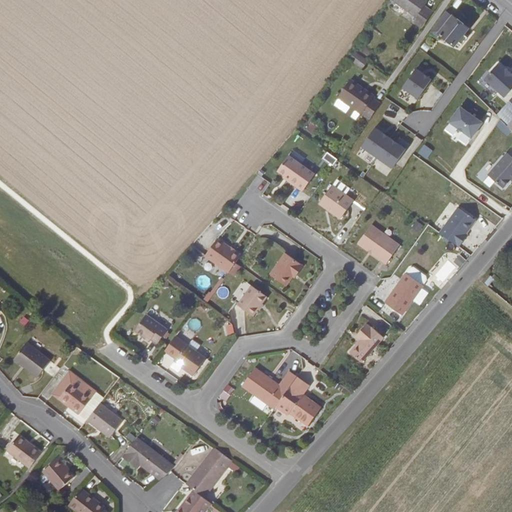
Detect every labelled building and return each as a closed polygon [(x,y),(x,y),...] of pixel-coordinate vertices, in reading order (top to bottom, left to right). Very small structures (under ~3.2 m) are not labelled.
[(422,28),(433,13),(424,6),(427,2),(423,0),(391,0),(416,18),(413,22),(422,28)] [(446,11),(431,33),(437,38),(439,35),(454,46),(457,42),(461,46),(467,38),(463,35),(468,29),(446,11)] [(361,48),(368,37),(364,34),(356,45),(361,48)] [(362,69),(368,62),(352,51),(347,58),(362,69)] [(417,69),(403,90),(419,101),(434,80),(417,69)] [(362,114),(370,120),(380,105),(372,99),(374,97),(350,81),(334,104),(357,120),(362,114)] [(507,126),(511,120),(511,90),(492,112),(507,126)] [(482,123),(460,108),(448,124),(471,140),(482,123)] [(320,127),(312,122),(306,130),(314,135),(320,127)] [(345,147),(348,150),(365,126),(362,123),(345,147)] [(361,150),(376,160),(391,137),(376,128),(361,150)] [(406,147),(391,137),(376,160),(391,170),(406,147)] [(426,159),(432,150),(423,144),(417,154),(426,159)] [(327,152),(323,158),(333,166),(338,160),(327,152)] [(511,184),(511,156),(507,153),(486,179),(504,194),(511,184)] [(314,175),(288,156),(277,171),(290,180),(288,182),(302,192),(314,175)] [(260,196),(270,183),(257,174),(248,188),(260,196)] [(333,186),(346,196),(350,190),(337,180),(333,186)] [(333,186),(332,186),(320,202),(332,212),(331,213),(340,220),(353,202),(346,196),(333,186)] [(457,208),(439,234),(459,248),(464,240),(463,239),(475,221),(457,208)] [(399,246),(371,225),(358,244),(386,264),(399,246)] [(205,257),(228,273),(236,263),(241,256),(217,239),(205,257)] [(285,253),(270,275),(286,286),(294,274),(296,276),(303,266),(285,253)] [(461,255),(455,260),(460,266),(466,261),(461,255)] [(435,274),(443,284),(458,270),(450,261),(435,274)] [(386,302),(403,314),(424,285),(423,284),(416,279),(421,272),(414,267),(411,267),(407,273),(407,272),(386,302)] [(421,272),(416,279),(423,284),(427,279),(426,276),(421,272)] [(251,286),(237,305),(253,316),(267,297),(251,286)] [(420,304),(430,291),(423,286),(413,299),(420,304)] [(224,287),(218,291),(222,298),(229,294),(224,287)] [(146,315),(134,331),(144,338),(145,337),(150,341),(151,340),(157,344),(167,330),(146,315)] [(362,339),(351,352),(362,362),(384,337),(373,327),(372,328),(367,324),(357,335),(362,339)] [(206,359),(175,336),(165,351),(176,359),(174,361),(187,370),(186,371),(193,376),(206,359)] [(50,361),(27,343),(15,359),(27,368),(26,369),(37,378),(50,361)] [(242,386),(274,409),(275,407),(286,392),(297,377),(289,371),(279,385),(255,368),(242,386)] [(61,397),(80,413),(96,392),(70,371),(52,394),(59,399),(61,397)] [(308,426),(321,408),(309,399),(307,400),(302,396),(309,385),(297,377),(286,392),(275,407),(288,416),(290,413),(308,426)] [(226,401),(234,389),(227,384),(219,397),(226,401)] [(79,415),(80,413),(61,397),(59,399),(79,415)] [(122,421),(100,404),(87,420),(109,438),(122,421)] [(30,468),(42,453),(19,435),(7,451),(30,468)] [(170,472),(174,467),(137,438),(125,453),(126,454),(123,458),(134,467),(138,463),(140,465),(160,480),(170,472)] [(196,472),(198,474),(188,487),(193,491),(203,498),(232,461),(214,448),(196,472)] [(68,471),(63,466),(65,465),(60,458),(43,471),(59,490),(73,478),(68,471)] [(188,487),(198,474),(196,472),(186,485),(188,487)] [(105,508),(81,489),(68,505),(76,511),(107,511),(104,510),(105,508)] [(180,508),(183,510),(181,511),(204,511),(211,504),(203,498),(193,491),(180,508)]
